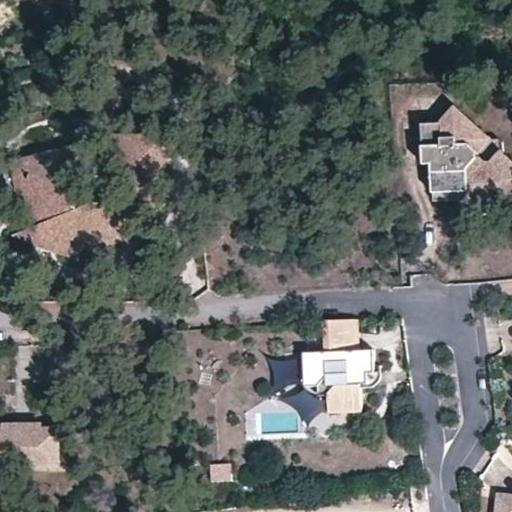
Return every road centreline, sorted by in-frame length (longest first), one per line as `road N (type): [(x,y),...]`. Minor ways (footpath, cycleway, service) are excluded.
road 1 (residential): [(419,299),(0,319)]
road 2 (residential): [(443,500),(475,417),(461,332),(444,308),(419,299)]
road 3 (residential): [(419,299),(443,500)]
